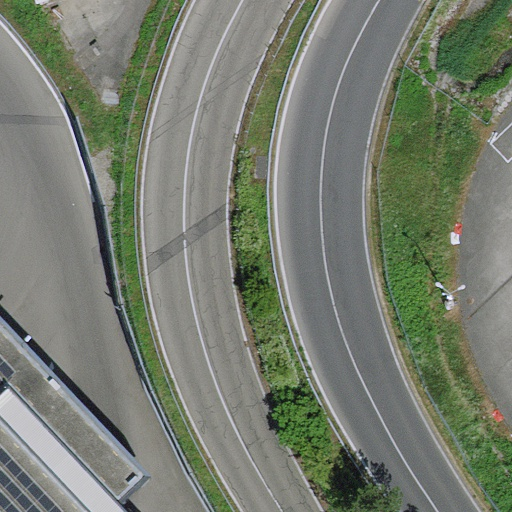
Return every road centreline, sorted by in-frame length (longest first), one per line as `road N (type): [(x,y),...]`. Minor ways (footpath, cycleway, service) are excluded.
road 1 (secondary): [(438,511),(355,365),(322,239),(329,119),(380,0)]
road 2 (tertiary): [(243,0),(215,55),(187,158),(188,277),(209,369),(284,511)]
